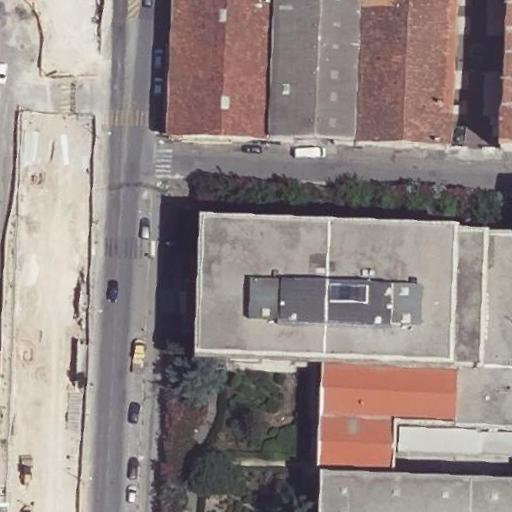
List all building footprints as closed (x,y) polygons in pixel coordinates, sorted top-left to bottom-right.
[(168,138),(270,142),(276,0),(174,0),(169,120),(168,138)] [(276,0),(270,142),(355,145),(361,0),(276,0)] [(361,0),(355,145),(447,149),(447,141),(448,115),(453,0),(361,0)] [(453,0),(448,115),(473,116),(478,0),(453,0)] [(478,0),(473,116),(500,117),(505,0),(478,0)] [(511,0),(505,0),(500,117),(499,143),(499,151),(511,151),(511,0)] [(511,239),(489,238),(457,237),(385,234),(340,232),(201,226),(198,285),(196,334),(195,360),(321,365),(318,419),(316,473),(389,477),(392,424),(455,428),(511,431),(511,239)] [(196,334),(198,285),(179,285),(179,292),(177,334),(196,334)] [(33,511),(33,473),(20,473),(20,511),(33,511)] [(511,511),(511,483),(389,477),(316,473),(313,511),(511,511)]
